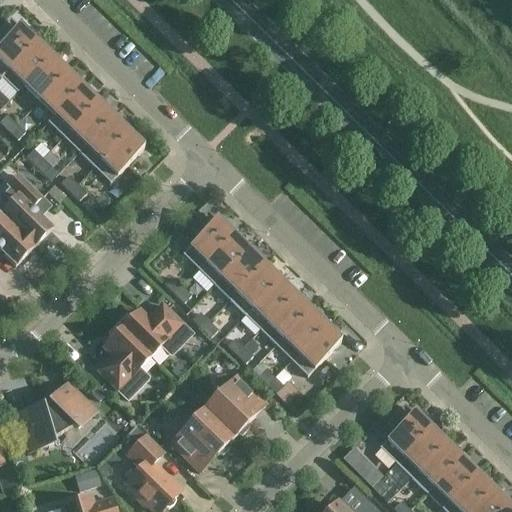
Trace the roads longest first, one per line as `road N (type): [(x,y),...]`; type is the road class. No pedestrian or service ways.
road 1 (tertiary): [(511,277),(229,0)]
road 2 (residential): [(0,362),(25,354),(209,163)]
road 3 (residential): [(209,163),(405,355)]
road 4 (residential): [(43,0),(209,163)]
road 5 (residential): [(252,511),(405,355)]
road 6 (residential): [(405,355),(511,460)]
